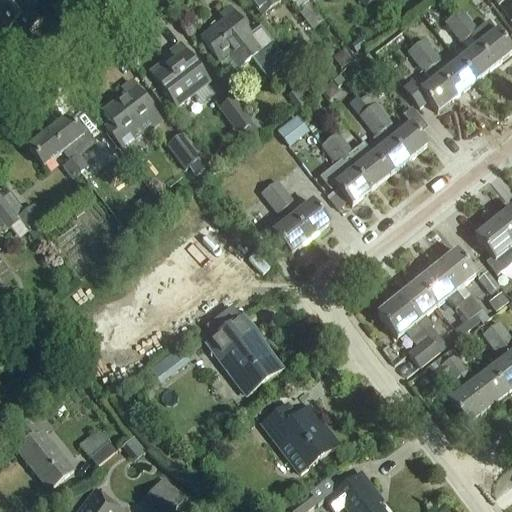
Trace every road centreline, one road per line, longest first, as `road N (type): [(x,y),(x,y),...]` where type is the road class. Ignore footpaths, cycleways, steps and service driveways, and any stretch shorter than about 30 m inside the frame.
road 1 (residential): [(511,147),(320,301)]
road 2 (residential): [(461,484),(320,301)]
road 3 (residential): [(0,108),(140,0)]
